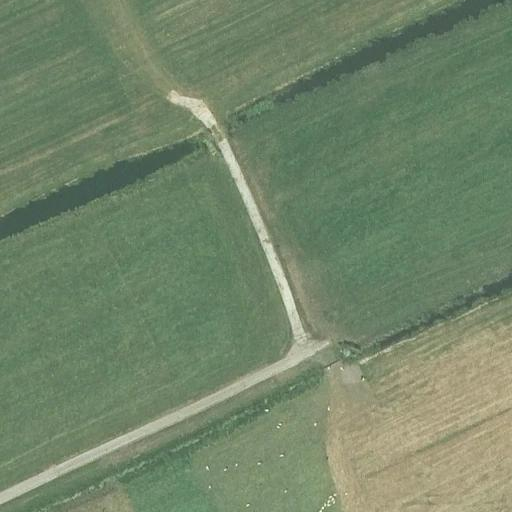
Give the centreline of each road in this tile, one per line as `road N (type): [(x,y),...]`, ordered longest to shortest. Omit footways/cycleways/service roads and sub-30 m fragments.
road 1 (track): [(0,500),(310,347),(211,115),(171,95),(125,0)]
road 2 (track): [(310,347),(343,375),(396,374),(511,319)]
